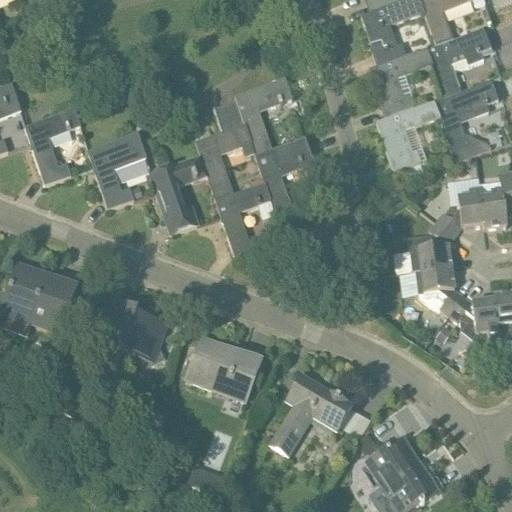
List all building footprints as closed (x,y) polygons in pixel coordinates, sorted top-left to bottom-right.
[(0,0),(0,2),(6,0),(25,0),(30,14),(32,14),(26,0),(0,0)] [(26,0),(32,14),(48,8),(45,0),(26,0)] [(361,20),(378,70),(405,61),(406,61),(426,54),(436,50),(418,0),(371,17),(370,16),(361,20)] [(364,0),(370,16),(371,17),(418,0),(364,0)] [(418,0),(436,50),(453,44),(445,21),(458,16),(459,11),(470,7),(470,5),(483,1),(482,0),(418,0)] [(52,21),(48,9),(36,13),(40,25),(52,21)] [(436,50),(426,54),(444,102),(460,97),(460,96),(451,70),(464,65),(467,71),(483,66),(480,58),(491,54),(483,33),(453,44),(436,50)] [(368,73),(386,122),(386,123),(434,106),(444,102),(426,54),(406,61),(405,61),(378,70),(368,73)] [(245,130),(255,160),(305,144),(305,143),(271,154),(259,118),(292,106),(285,84),(235,101),(236,105),(244,130),(245,130)] [(460,97),(444,102),(434,106),(440,123),(439,123),(454,167),(490,154),(488,150),(479,145),(468,149),(464,138),(457,119),(471,115),(474,123),(488,117),(486,111),(498,107),(490,85),(460,96),(460,97)] [(11,90),(0,93),(0,159),(8,157),(4,144),(0,145),(0,113),(17,108),(11,90)] [(206,180),(215,205),(264,188),(255,160),(245,130),(244,130),(236,105),(213,113),(221,137),(195,146),(200,163),(206,180)] [(386,123),(386,122),(376,126),(394,176),(420,166),(416,154),(415,155),(408,134),(439,123),(440,123),(434,106),(386,123)] [(74,114),(24,131),(44,190),(71,181),(67,169),(59,172),(48,143),(80,132),(74,114)] [(143,156),(141,149),(137,138),(87,155),(107,214),(134,205),(130,193),(121,196),(111,167),(143,156)] [(255,160),(264,188),(270,205),(275,220),(292,214),(278,172),(298,165),(299,169),(312,164),(305,144),(255,160)] [(174,191),(206,180),(200,163),(150,180),(170,239),(197,230),(193,217),(184,220),(174,191)] [(492,202),(481,203),(483,229),(484,234),(507,231),(505,221),(511,219),(511,175),(499,177),(502,195),(491,196),(492,202)] [(264,188),(215,205),(235,263),(261,254),(257,241),(249,244),(239,216),(270,205),(264,188)] [(139,191),(130,194),(133,204),(142,201),(139,191)] [(443,218),(436,227),(454,241),(461,232),(483,229),(481,203),(480,193),(469,195),(469,200),(457,202),(457,209),(452,210),(450,210),(444,218),(443,218)] [(399,195),(392,199),(396,207),(403,203),(399,195)] [(410,278),(415,277),(451,272),(448,250),(454,241),(436,227),(429,236),(432,238),(430,240),(407,243),(411,276),(410,276),(410,278)] [(265,239),(257,241),(261,254),(270,252),(265,239)] [(0,316),(58,338),(72,301),(37,288),(40,278),(18,270),(0,316)] [(440,313),(449,320),(463,301),(454,295),(451,272),(415,277),(417,288),(422,287),(423,299),(438,297),(446,304),(440,313)] [(511,297),(493,300),(493,305),(494,305),(497,331),(498,331),(500,346),(511,344),(511,297)] [(463,301),(449,320),(458,327),(459,325),(460,325),(460,332),(470,339),(487,337),(489,348),(485,349),(487,360),(502,358),(500,346),(498,331),(497,331),(494,305),(493,305),(471,308),(463,301)] [(94,362),(115,371),(121,355),(124,356),(132,359),(138,373),(161,363),(157,354),(159,349),(166,329),(114,310),(94,362)] [(443,346),(451,335),(444,330),(436,341),(443,346)] [(186,384),(244,406),(260,366),(202,343),(192,370),(187,382),(186,384)] [(187,382),(192,370),(184,367),(180,378),(187,382)] [(41,370),(28,396),(46,405),(59,379),(41,370)] [(336,435),(350,411),(302,382),(288,405),(295,410),(272,449),(288,459),(311,420),(336,435)] [(83,407),(61,396),(53,411),(75,423),(83,407)] [(364,460),(377,452),(367,437),(355,445),(364,460)] [(366,467),(394,511),(414,511),(438,497),(403,443),(366,467)] [(215,501),(222,483),(213,479),(205,497),(215,501)]
